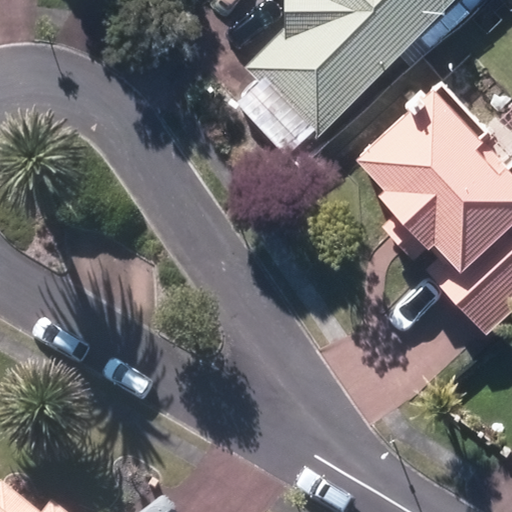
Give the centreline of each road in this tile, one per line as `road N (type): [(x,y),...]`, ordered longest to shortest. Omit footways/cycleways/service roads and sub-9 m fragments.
road 1 (residential): [(309,453),(165,375),(0,266)]
road 2 (residential): [(0,90),(42,85),(82,93),(117,118),(244,311)]
road 3 (residential): [(244,311),(309,453)]
